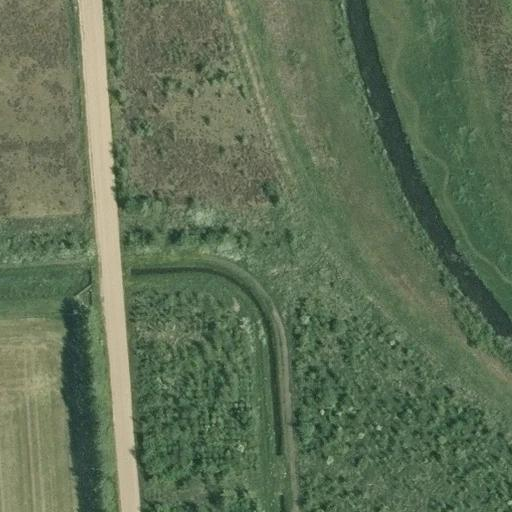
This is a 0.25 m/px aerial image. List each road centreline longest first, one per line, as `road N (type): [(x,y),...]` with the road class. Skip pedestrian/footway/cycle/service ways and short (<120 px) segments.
road 1 (track): [(125,511),(105,228)]
road 2 (track): [(105,228),(86,0)]
